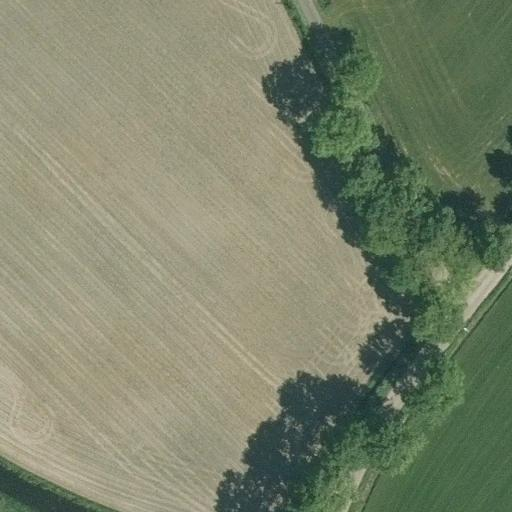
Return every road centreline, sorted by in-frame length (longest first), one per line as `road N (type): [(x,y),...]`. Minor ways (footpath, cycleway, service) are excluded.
road 1 (unclassified): [(459,314),(311,0)]
road 2 (unclassified): [(336,511),(367,446),(459,314)]
